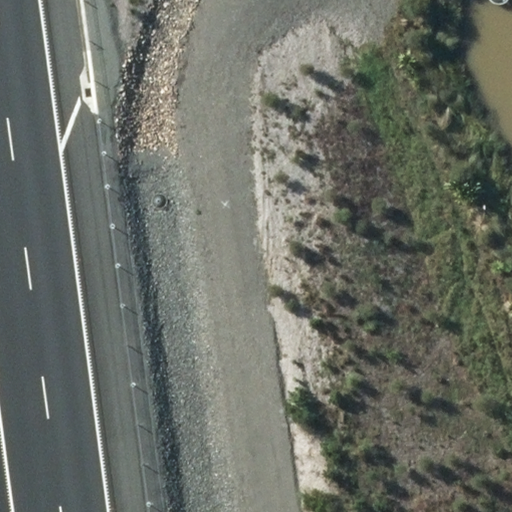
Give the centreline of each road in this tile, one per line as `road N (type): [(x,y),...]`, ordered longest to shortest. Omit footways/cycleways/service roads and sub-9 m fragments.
road 1 (track): [(266,511),(200,78),(238,0)]
road 2 (motorway): [(0,26),(64,511)]
